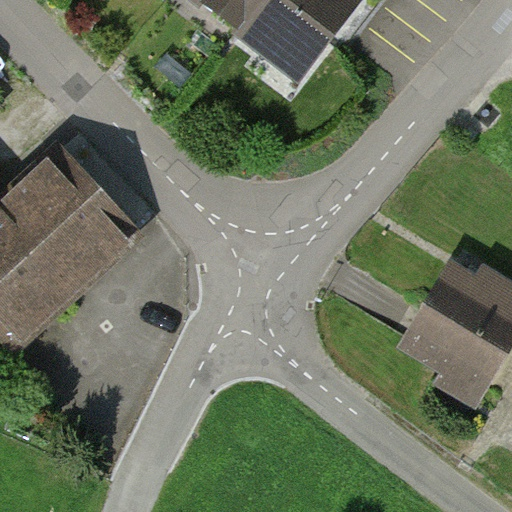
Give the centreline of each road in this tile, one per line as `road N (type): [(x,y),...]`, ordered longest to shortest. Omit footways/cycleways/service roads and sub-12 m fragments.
road 1 (residential): [(0,6),(209,218),(267,259)]
road 2 (residential): [(267,259),(341,206),(511,5)]
road 3 (unclassified): [(251,313),(302,370),(487,511)]
road 4 (unclassified): [(251,313),(198,376),(129,511)]
